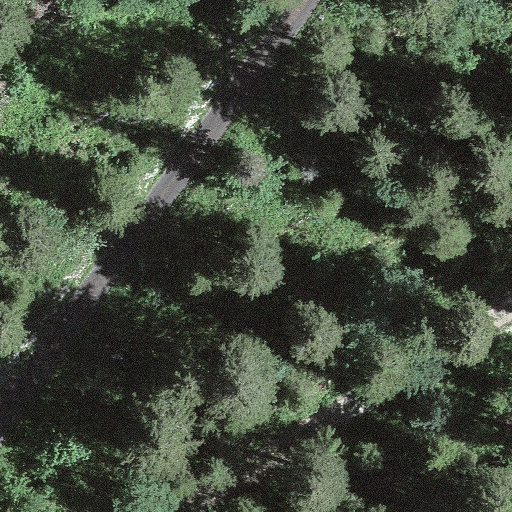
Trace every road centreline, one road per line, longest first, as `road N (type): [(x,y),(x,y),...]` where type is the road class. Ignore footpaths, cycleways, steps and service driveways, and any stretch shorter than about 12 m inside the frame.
road 1 (track): [(317,0),(0,437)]
road 2 (track): [(174,511),(511,316)]
